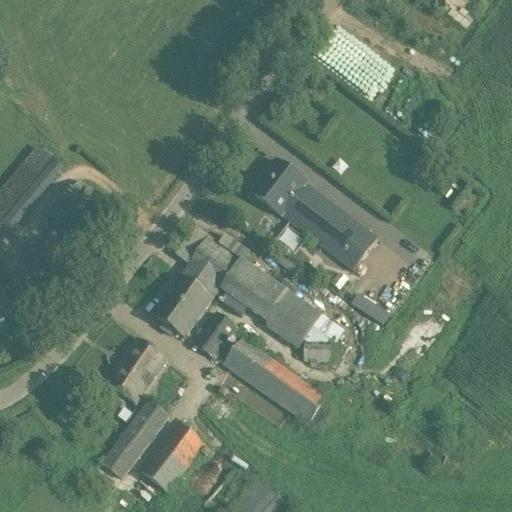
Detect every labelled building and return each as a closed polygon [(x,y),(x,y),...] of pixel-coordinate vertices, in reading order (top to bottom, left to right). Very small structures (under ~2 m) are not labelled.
[(0,75),(8,69),(0,59),(0,75)] [(0,246),(64,170),(37,148),(0,192),(0,246)] [(307,184),(276,161),(252,194),(355,271),(379,238),(306,184),(307,184)] [(79,183),(51,217),(92,252),(121,218),(79,183)] [(80,270),(49,239),(28,261),(59,291),(80,270)] [(240,262),(208,239),(181,276),(183,277),(154,317),(184,338),(219,291),(268,325),(266,328),(298,350),(322,314),(242,259),(240,262)] [(0,326),(12,321),(0,291),(0,326)] [(353,307),(384,327),(393,314),(362,294),(353,307)] [(239,328),(216,312),(192,346),(216,362),(239,328)] [(167,360),(137,339),(107,383),(137,404),(167,360)] [(329,399),(246,342),(224,367),(310,427),(329,399)] [(332,343),(304,342),(305,362),(331,364),(332,343)] [(169,418),(149,402),(102,464),(123,480),(169,418)] [(206,446),(177,423),(140,473),(169,494),(206,446)] [(231,511),(295,511),(266,487),(259,480),(231,511)]
